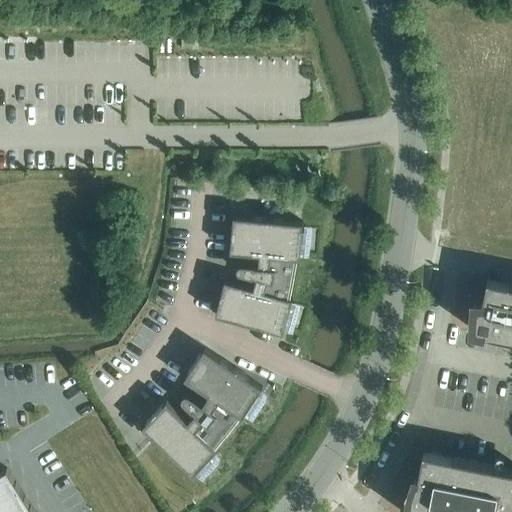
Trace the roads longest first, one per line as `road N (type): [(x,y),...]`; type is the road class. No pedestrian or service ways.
road 1 (unclassified): [(413,124),(383,343),(358,414),(293,511)]
road 2 (residential): [(171,136),(413,124)]
road 3 (unclassified): [(378,0),(413,124)]
